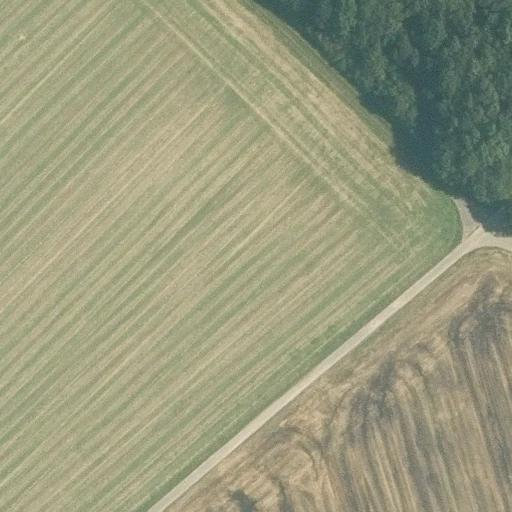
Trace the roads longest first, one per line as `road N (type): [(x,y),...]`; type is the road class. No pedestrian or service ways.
road 1 (track): [(149,511),(482,227)]
road 2 (track): [(249,0),(482,227)]
